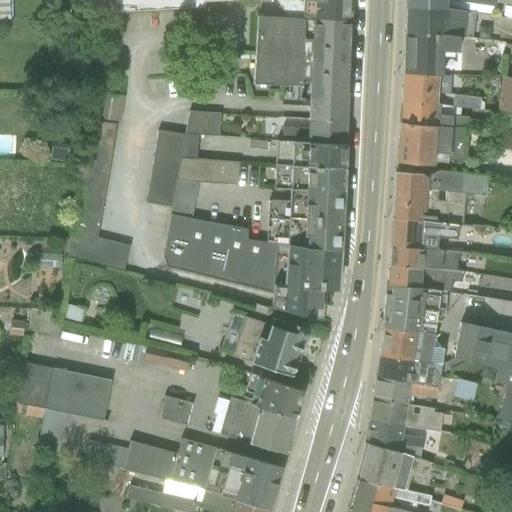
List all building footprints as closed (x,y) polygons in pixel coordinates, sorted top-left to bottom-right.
[(8,0),(0,0),(0,16),(9,16),(8,0)] [(269,0),(275,0),(286,18),(349,21),(349,0),(114,0),(114,13),(203,8),(203,3),(269,0)] [(511,0),(404,0),(404,8),(474,13),(490,15),(493,3),(511,5),(511,0)] [(404,34),(458,37),(506,43),(509,30),(473,26),(474,13),(404,8),(404,34)] [(256,18),(254,47),(347,52),(349,21),(286,18),(256,18)] [(404,34),(402,74),(440,76),(442,57),(451,57),(452,52),(457,52),(458,37),(404,34)] [(301,86),(346,89),(347,52),(254,47),(252,84),(301,86)] [(507,113),(509,74),(485,73),(483,112),(507,113)] [(400,103),(437,105),(436,94),(449,95),(449,77),(440,76),(402,74),(400,103)] [(129,80),(130,104),(158,102),(156,79),(129,80)] [(308,97),(307,121),(344,122),(346,89),(301,86),(300,97),(308,97)] [(104,91),(100,116),(119,120),(124,95),(104,91)] [(400,103),(398,123),(465,129),(495,133),(495,116),(489,116),(488,122),(459,118),(459,108),(437,105),(400,103)] [(218,135),(222,111),(190,109),(185,132),(198,133),(218,135)] [(97,235),(117,122),(90,118),(68,254),(124,268),(129,245),(97,235)] [(281,141),(343,145),(344,122),(307,121),(307,129),(281,128),(281,141)] [(395,163),(432,166),(432,164),(446,165),(446,160),(463,162),(465,129),(398,123),(395,163)] [(196,157),(198,133),(185,132),(157,129),(146,201),(172,205),(170,215),(191,219),(197,180),(238,183),(239,161),(196,157)] [(275,142),(275,165),(342,169),(343,145),(281,141),(275,142)] [(70,148),(52,146),(50,159),(68,161),(70,148)] [(288,191),(342,191),(342,169),(275,165),(274,190),(288,191)] [(392,194),(464,201),(464,194),(484,196),(486,176),(439,172),(426,179),(421,175),(394,173),(392,194)] [(267,201),(266,224),(339,229),(342,191),(288,191),(288,203),(267,201)] [(392,194),(391,219),(456,226),(461,226),(464,201),(392,194)] [(141,207),(137,222),(131,220),(129,227),(146,232),(153,211),(141,207)] [(329,291),(330,276),(288,265),(288,246),(265,243),(246,239),(247,229),(191,219),(170,215),(163,260),(169,269),(265,290),(322,304),(323,290),(329,291)] [(389,247),(435,253),(436,238),(455,239),(456,226),(391,219),(389,247)] [(288,246),(338,251),(339,229),(266,224),(265,243),(288,246)] [(335,276),(338,251),(288,246),(288,265),(330,276),(335,276)] [(389,247),(388,266),(456,273),(457,256),(435,253),(389,247)] [(386,286),(445,292),(449,292),(450,281),(460,282),(461,273),(456,273),(388,266),(386,286)] [(382,328),(433,333),(434,321),(438,322),(442,319),(445,292),(386,286),(382,328)] [(320,320),(322,304),(265,290),(261,308),(320,320)] [(244,317),(231,357),(289,376),(304,330),(305,330),(306,328),(272,317),(269,325),(244,317)] [(24,321),(11,320),(10,335),(22,336),(24,321)] [(511,334),(459,324),(452,359),(496,369),(493,382),(511,386),(511,334)] [(382,328),(378,356),(439,366),(442,349),(432,339),(433,333),(382,328)] [(190,356),(146,345),(142,360),(186,371),(190,356)] [(374,378),(435,387),(439,366),(378,356),(374,378)] [(112,379),(24,361),(17,402),(44,407),(66,411),(104,419),(112,379)] [(252,394),(249,404),(294,419),(301,392),(248,375),(243,391),(252,394)] [(371,399),(406,405),(407,397),(434,401),(435,387),(374,378),(371,399)] [(192,402),(165,396),(160,418),(186,425),(192,402)] [(208,432),(211,399),(199,398),(196,431),(208,432)] [(210,432),(283,454),(294,419),(249,404),(229,398),(228,402),(216,399),(211,414),(215,415),(210,432)] [(368,422),(402,427),(438,433),(441,414),(432,413),(432,409),(419,407),(418,416),(411,414),(412,406),(406,405),(371,399),(368,422)] [(66,411),(44,407),(38,449),(58,453),(66,411)] [(368,422),(364,443),(411,458),(419,460),(421,439),(400,437),(402,427),(368,422)] [(166,483),(267,510),(280,466),(181,438),(176,453),(129,442),(125,450),(88,441),(84,463),(166,483)] [(355,480),(405,491),(411,470),(407,468),(411,458),(364,443),(355,480)] [(355,480),(351,497),(389,507),(391,498),(427,506),(430,496),(405,491),(355,480)] [(125,499),(172,511),(173,511),(266,511),(267,510),(166,483),(162,495),(128,486),(125,499)] [(346,511),(405,511),(389,507),(351,497),(346,511)]
